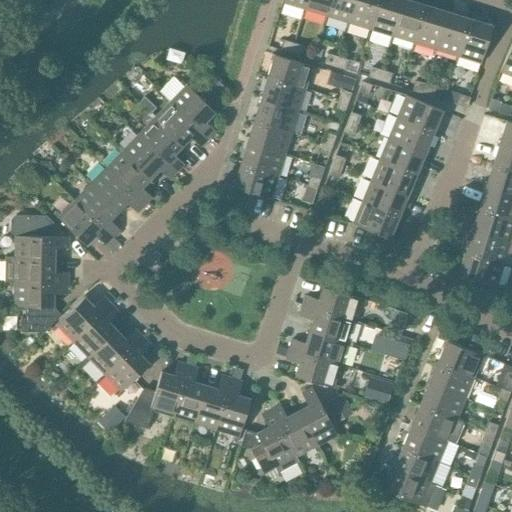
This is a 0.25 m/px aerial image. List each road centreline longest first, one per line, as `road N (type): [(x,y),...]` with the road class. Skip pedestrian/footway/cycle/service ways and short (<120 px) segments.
road 1 (residential): [(295,240),(186,204),(126,257),(115,279),(176,340),(256,361)]
road 2 (residential): [(408,279),(510,8)]
road 3 (residential): [(256,361),(295,240)]
